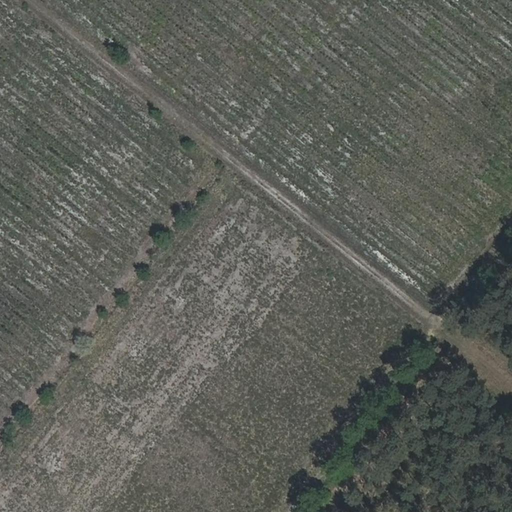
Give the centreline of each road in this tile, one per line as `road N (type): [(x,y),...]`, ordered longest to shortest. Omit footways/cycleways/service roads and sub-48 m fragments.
road 1 (track): [(30,0),(511,383)]
road 2 (track): [(286,511),(511,226)]
